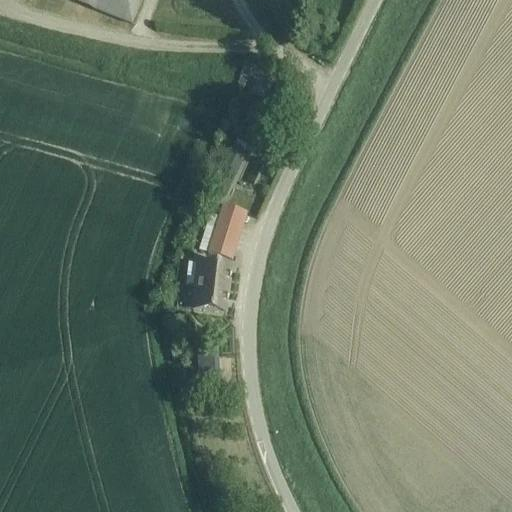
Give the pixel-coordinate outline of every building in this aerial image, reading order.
[(66,0),(129,27),(140,0),(66,0)] [(266,180),(271,162),(259,158),(254,177),(266,180)] [(222,207),(215,231),(204,228),(197,253),(232,263),(247,214),(222,207)] [(187,267),(185,289),(196,290),(194,311),(226,315),(231,270),(198,267),(198,269),(187,267)] [(200,375),(214,375),(214,359),(200,359),(200,375)]
